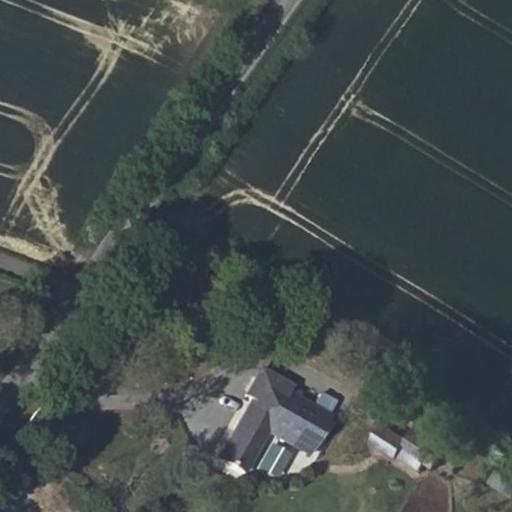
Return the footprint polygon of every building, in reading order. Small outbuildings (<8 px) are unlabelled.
[(286,395),(289,390),(290,388),(258,371),(243,398),(250,401),(216,460),(241,475),(266,432),(308,456),(329,418),(326,417),(333,404),(317,395),(310,408),(295,400),(286,395)] [(286,395),(295,400),(298,395),(289,390),(286,395)] [(421,421),(417,428),(439,442),(444,435),(421,421)] [(398,458),(399,457),(403,450),(425,464),(439,442),(417,428),(408,442),(387,429),(377,445),(398,458)] [(439,442),(425,464),(433,470),(448,447),(439,442)] [(421,471),(425,464),(403,450),(399,457),(421,471)]
